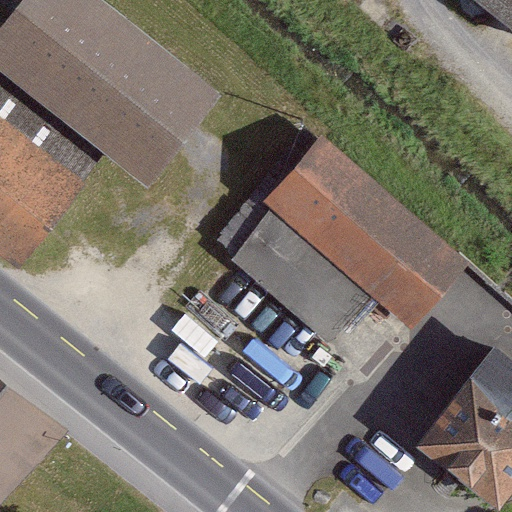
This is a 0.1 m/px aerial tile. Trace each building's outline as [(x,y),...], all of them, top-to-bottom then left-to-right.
[(113,0),(7,0),(0,9),(0,242),(23,261),(103,158),(150,194),(231,91),(113,0)] [(511,0),(495,0),(511,13),(511,0)] [(469,254),(321,134),(264,204),(413,324),(469,254)] [(511,346),(499,335),(404,438),(484,511),(487,511),(511,485),(511,346)] [(0,502),(56,439),(0,389),(0,502)]
